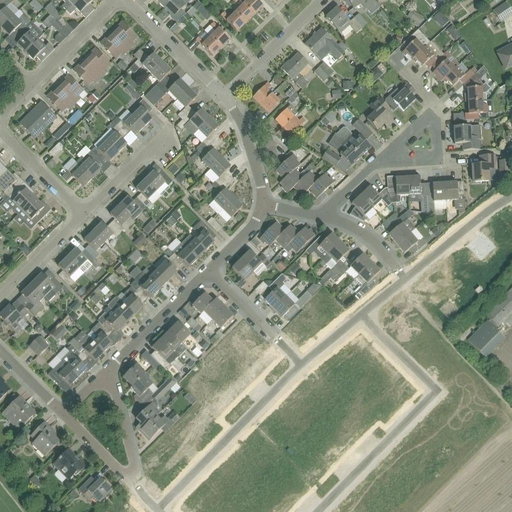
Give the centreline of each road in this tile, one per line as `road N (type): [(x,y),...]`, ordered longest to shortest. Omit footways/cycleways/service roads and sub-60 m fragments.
road 1 (residential): [(361,315),(437,389),(317,511)]
road 2 (residential): [(301,364),(156,510)]
road 3 (residential): [(511,196),(361,315)]
road 4 (track): [(511,411),(405,292),(393,264)]
road 5 (residential): [(109,370),(210,269)]
road 6 (residential): [(224,96),(126,0)]
road 7 (residential): [(224,96),(320,0)]
road 8 (residential): [(301,364),(210,269)]
road 9 (residential): [(28,87),(119,0)]
